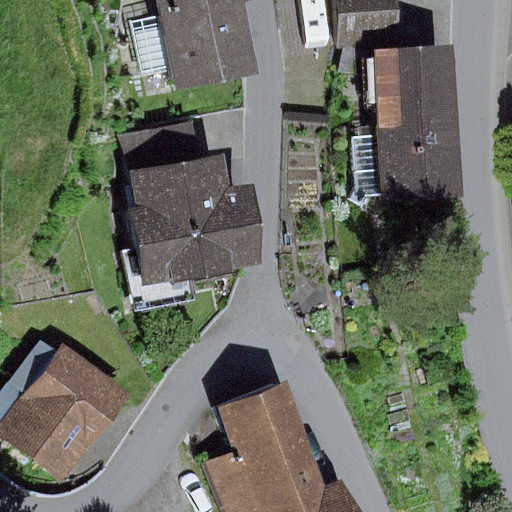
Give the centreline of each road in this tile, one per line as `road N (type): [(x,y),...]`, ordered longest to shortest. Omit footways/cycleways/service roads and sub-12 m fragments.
road 1 (residential): [(511,425),(485,316),(474,162),(478,0)]
road 2 (residential): [(274,308),(265,0)]
road 3 (residential): [(61,511),(121,470),(224,349),(274,308)]
road 4 (residential): [(274,308),(326,406),(367,511)]
